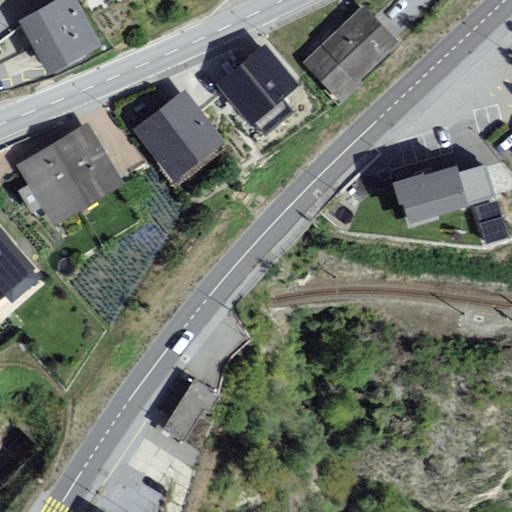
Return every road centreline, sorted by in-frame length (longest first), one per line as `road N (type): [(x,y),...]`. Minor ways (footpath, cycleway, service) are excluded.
road 1 (tertiary): [(511,0),(298,200),(191,319),(56,511)]
road 2 (tertiary): [(289,0),(0,124)]
